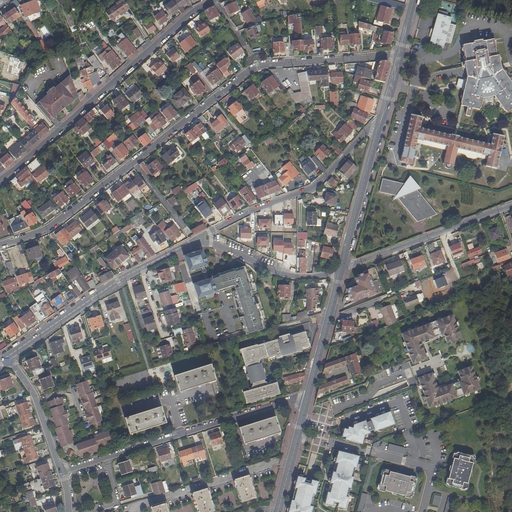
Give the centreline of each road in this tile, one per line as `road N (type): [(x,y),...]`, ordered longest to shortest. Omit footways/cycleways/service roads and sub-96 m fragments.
road 1 (residential): [(0,244),(54,224),(257,65),(399,57)]
road 2 (tertiary): [(213,0),(0,180)]
road 3 (residential): [(194,241),(314,185),(366,130),(379,128)]
road 4 (residential): [(8,356),(100,292),(194,241)]
road 5 (residential): [(106,458),(306,401)]
road 6 (residential): [(297,436),(433,469),(422,511)]
road 7 (residential): [(341,268),(511,204)]
road 8 (residential): [(194,241),(276,273),(308,277),(341,268)]
road 9 (secondary): [(341,268),(379,128)]
road 10 (secondary): [(306,401),(341,268)]
road 11 (residential): [(8,356),(34,394),(61,471)]
